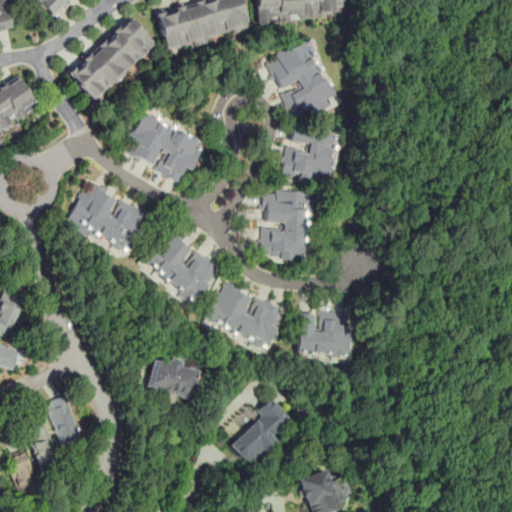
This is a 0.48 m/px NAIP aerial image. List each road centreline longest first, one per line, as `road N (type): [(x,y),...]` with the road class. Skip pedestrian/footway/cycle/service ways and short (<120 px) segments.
road 1 (residential): [(35,53),(99,156),(205,218),(246,268),(279,281),(335,283),(364,269)]
road 2 (residential): [(30,209),(50,296),(111,424),(106,479),(82,511)]
road 3 (residential): [(49,176),(31,158),(13,159),(0,171),(1,196),(13,208),(38,206),(49,176)]
road 4 (residential): [(0,59),(48,49),(108,0)]
road 5 (residential): [(205,218),(241,172),(249,106)]
